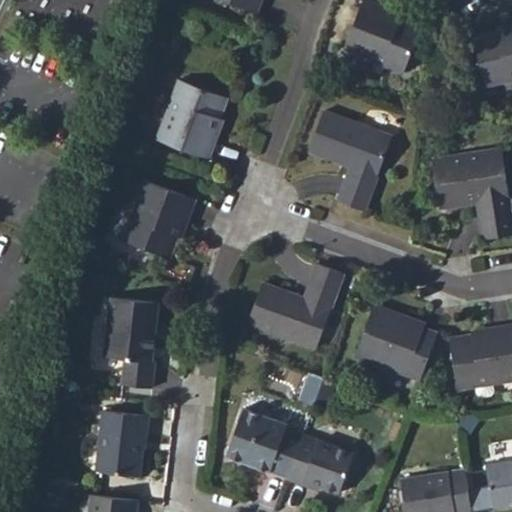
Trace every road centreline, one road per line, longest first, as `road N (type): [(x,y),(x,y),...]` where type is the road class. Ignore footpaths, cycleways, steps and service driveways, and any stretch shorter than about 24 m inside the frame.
road 1 (residential): [(177,501),(192,377),(247,212)]
road 2 (residential): [(247,212),(457,288),(511,280)]
road 3 (residential): [(247,212),(322,0)]
